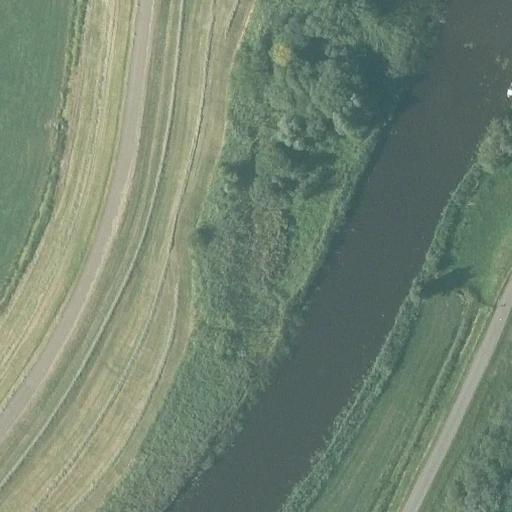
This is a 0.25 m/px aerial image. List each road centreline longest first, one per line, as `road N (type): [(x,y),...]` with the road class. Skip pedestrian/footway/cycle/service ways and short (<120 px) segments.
road 1 (unclassified): [(0,430),(58,341),(100,239),(128,132),(144,0)]
road 2 (unclassified): [(410,511),(511,285)]
